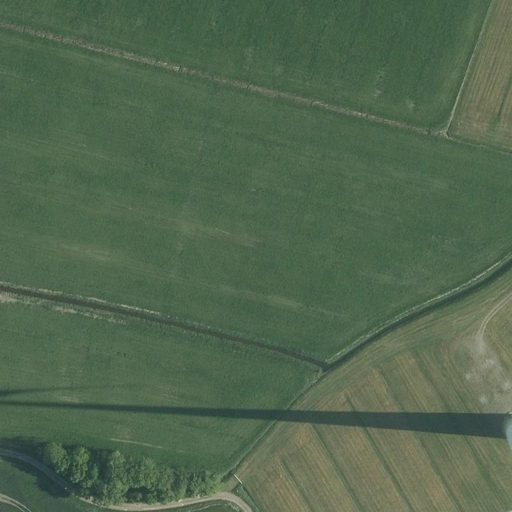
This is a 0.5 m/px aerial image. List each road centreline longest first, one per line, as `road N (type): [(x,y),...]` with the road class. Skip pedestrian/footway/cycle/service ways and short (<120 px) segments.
road 1 (track): [(246,511),(228,494),(169,507),(97,507),(27,459),(0,453)]
road 2 (track): [(500,396),(470,336),(511,291)]
